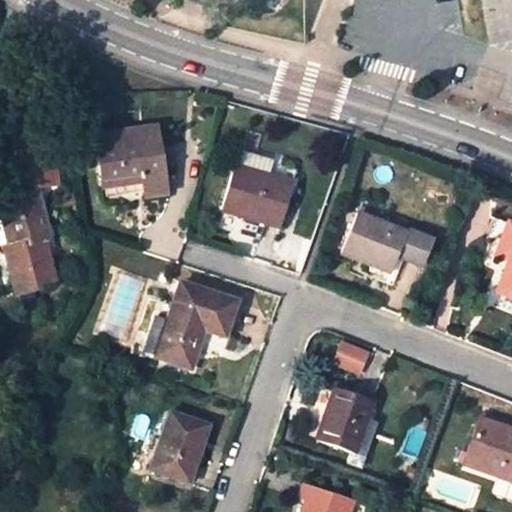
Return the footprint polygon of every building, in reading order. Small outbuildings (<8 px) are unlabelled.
[(89,137),(94,181),(135,176),(136,186),(137,189),(159,186),(152,129),(89,137)] [(42,132),(8,138),(16,189),(50,184),(42,132)] [(239,154),(238,165),(271,168),(272,157),(239,154)] [(291,184),(231,164),(218,209),(277,227),(291,184)] [(135,176),(94,181),(95,192),(136,186),(135,176)] [(38,191),(1,203),(15,248),(9,249),(23,293),(61,280),(48,239),(53,238),(38,191)] [(430,240),(355,211),(340,250),(391,271),(398,250),(422,259),(430,240)] [(511,218),(510,218),(499,250),(511,255),(511,257),(501,288),(511,292),(511,218)] [(168,316),(156,354),(156,356),(192,368),(204,329),(222,336),(234,300),(179,282),(168,316)] [(145,350),(156,354),(168,316),(157,312),(145,350)] [(342,341),(333,367),(361,378),(371,352),(342,341)] [(367,400),(329,386),(309,437),(357,454),(370,422),(360,419),(367,400)] [(208,426),(168,414),(149,471),(188,485),(208,426)] [(461,459),(494,471),(497,462),(511,467),(511,426),(477,414),(461,459)] [(511,478),(511,467),(497,462),(494,471),(511,478)] [(311,486),(301,482),(295,499),(306,502),(302,511),(350,511),(354,500),(311,485),(311,486)]
